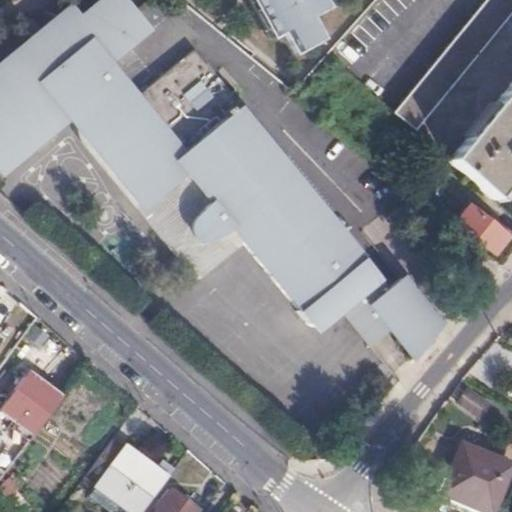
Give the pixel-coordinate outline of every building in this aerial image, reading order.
[(390,388),(441,329),(402,281),(387,292),(237,104),(225,114),(218,104),(230,94),(190,44),(134,88),(109,55),(148,23),(131,2),(128,0),(88,0),(88,1),(83,10),(83,15),(70,26),(64,19),(49,30),(40,21),(0,52),(0,156),(22,138),(26,144),(81,101),(88,109),(81,120),(80,127),(83,137),(140,206),(149,211),(158,211),(165,207),(197,183),(219,210),(209,217),(210,226),(214,232),(220,232),(231,225),(296,306),(293,309),(314,333),(322,336),(331,336),(341,327),(390,388)] [(247,0),(269,39),(280,33),(291,55),(318,41),(305,19),(323,10),(317,0),(247,0)] [(511,0),(489,0),(391,113),(411,130),(511,12),(511,0)] [(511,89),(449,162),(492,199),(511,174),(511,89)] [(450,224),(491,256),(508,235),(488,219),(484,223),(465,207),(450,224)] [(463,279),(475,262),(459,249),(446,264),(463,279)] [(0,413),(29,436),(57,398),(25,373),(0,405),(0,413)] [(131,511),(141,511),(172,470),(159,461),(153,470),(112,439),(84,477),(131,511)] [(488,511),(509,463),(460,443),(438,494),(483,511),(488,511)] [(196,511),(197,511),(170,491),(154,511),(196,511)]
